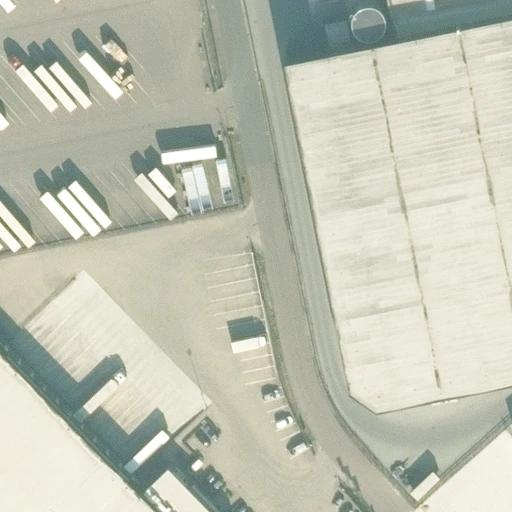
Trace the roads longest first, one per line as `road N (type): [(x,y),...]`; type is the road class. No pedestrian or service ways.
road 1 (unclassified): [(232,0),(310,407),(397,511)]
road 2 (unknown): [(269,209),(194,227),(152,248),(140,287),(156,329),(195,371),(228,440),(267,490),(296,495),(319,485),(330,462),(328,433)]
road 3 (unknown): [(0,19),(101,2),(158,22),(168,46)]
road 4 (unknown): [(182,119),(0,152)]
road 5 (unknown): [(375,488),(417,471),(511,396)]
